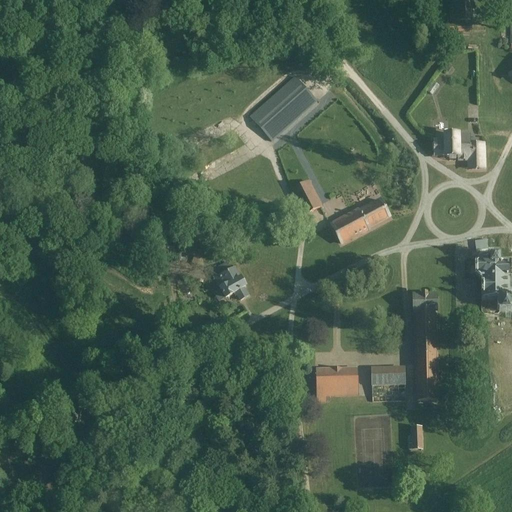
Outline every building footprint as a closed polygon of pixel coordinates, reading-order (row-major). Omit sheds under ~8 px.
[(470,4),(460,4),(461,22),(470,22),(470,15),(470,10),(470,4)] [(272,143),(317,102),(296,78),(251,119),(272,143)] [(446,137),(446,136),(438,136),(438,142),(436,142),(436,156),(446,156),(446,158),(458,158),(458,162),(469,161),(469,171),(474,170),(484,170),(484,147),(479,147),(478,142),(477,142),(477,140),(469,140),(469,137),(446,137)] [(308,185),(291,193),(302,214),(318,206),(308,185)] [(389,218),(381,202),(360,213),(359,211),(332,226),(342,245),(369,231),(369,229),(389,218)] [(479,252),(490,251),(489,240),(478,240),(479,252)] [(504,293),(504,305),(511,305),(511,269),(511,265),(511,264),(498,265),(498,260),(499,259),(498,258),(497,259),(492,259),(492,258),(491,259),(491,260),(484,260),(483,261),(481,261),(477,265),(477,275),(481,279),(483,279),(484,294),(504,293)] [(240,301),(241,301),(248,297),(244,289),(246,288),(241,279),(240,280),(235,270),(234,271),(230,264),(211,274),(226,300),(235,295),(236,297),(238,296),(240,301)] [(438,402),(435,296),(415,297),(417,402),(438,402)] [(372,370),(373,404),(406,403),(405,369),(372,370)] [(357,370),(317,371),(318,403),(326,403),(326,398),(358,397),(357,370)] [(412,447),(409,447),(409,454),(424,454),(423,431),(412,431),(412,447)]
